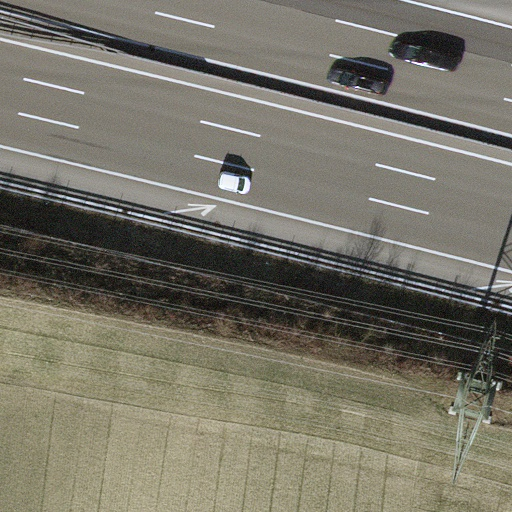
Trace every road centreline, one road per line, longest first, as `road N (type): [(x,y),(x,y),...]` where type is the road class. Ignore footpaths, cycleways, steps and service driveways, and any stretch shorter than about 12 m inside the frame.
road 1 (motorway): [(0,93),(511,218)]
road 2 (motorway): [(511,81),(182,0)]
